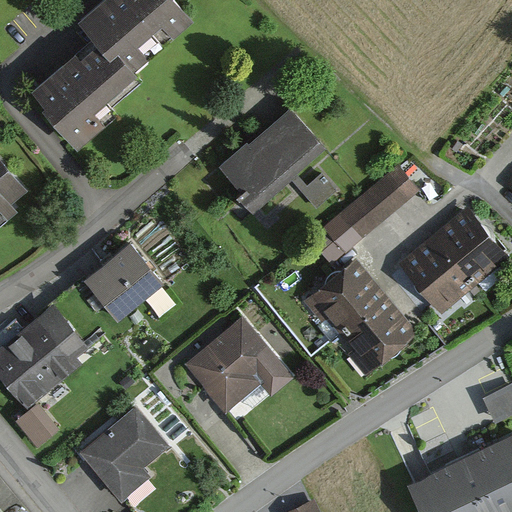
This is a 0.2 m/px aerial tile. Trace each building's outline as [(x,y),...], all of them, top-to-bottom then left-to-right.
[(99,0),(79,17),(98,39),(109,52),(119,44),(135,63),(193,14),(181,0),(99,0)] [(82,52),(36,89),(78,142),(121,108),(113,99),(144,74),(135,63),(119,44),(109,52),(98,39),(82,52)] [(253,211),(292,177),(298,172),(329,145),(292,102),(249,139),(247,137),(218,162),(233,178),(238,174),(245,183),(236,191),(253,211)] [(0,154),(0,219),(18,205),(11,196),(25,185),(0,154)] [(361,237),(421,189),(402,165),(342,213),(351,224),(345,229),(357,244),(362,239),(361,237)] [(307,182),(298,172),(292,177),(315,205),(338,186),(324,169),(307,182)] [(400,263),(441,311),(510,253),(469,205),(451,221),(419,248),(400,263)] [(107,260),(85,278),(118,318),(164,280),(131,240),(107,260)] [(357,257),(305,300),(321,319),(329,313),(358,348),(350,354),(365,373),(417,329),(403,313),(371,274),(357,257)] [(10,339),(0,346),(0,371),(27,405),(82,361),(76,354),(87,345),(54,304),(42,313),(10,339)] [(244,314),(187,360),(204,381),(226,408),(261,379),(273,394),(295,376),(244,314)] [(511,379),(483,393),(494,419),(511,410),(511,379)] [(38,399),(16,418),(38,444),(60,426),(38,399)] [(137,402),(82,448),(98,467),(122,497),(151,473),(144,465),(171,443),(137,402)] [(408,481),(422,511),(509,511),(511,511),(511,431),(463,455),(408,481)] [(321,511),(314,497),(282,511),(321,511)]
